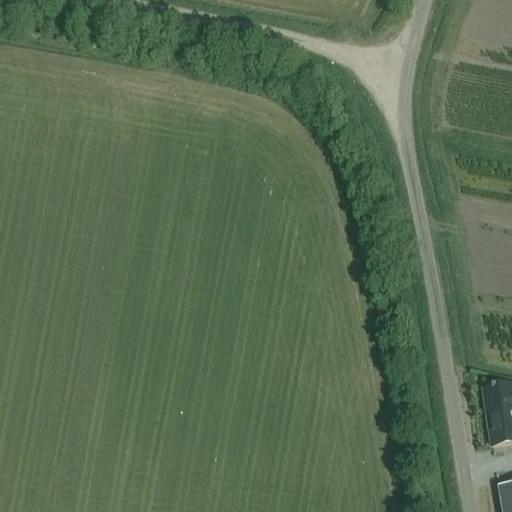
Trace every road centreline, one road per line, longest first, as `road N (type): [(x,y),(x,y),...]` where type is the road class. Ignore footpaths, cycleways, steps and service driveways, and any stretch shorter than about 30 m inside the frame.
road 1 (unclassified): [(462,511),(408,179),(400,75),(420,0)]
road 2 (track): [(400,75),(307,44),(72,0)]
